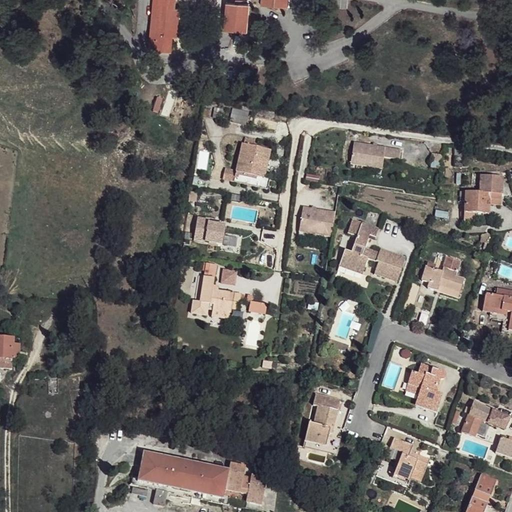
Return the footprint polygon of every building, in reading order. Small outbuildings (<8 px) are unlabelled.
[(170,9),(171,0),(151,0),(148,50),(170,54),(172,39),(176,39),(179,11),(170,9)] [(222,0),(222,27),(248,28),(248,0),(222,0)] [(287,10),(287,0),(261,0),(260,8),(287,10)] [(0,37),(0,41),(20,49),(21,45),(0,37)] [(20,49),(0,41),(0,47),(17,53),(18,54),(20,49)] [(17,53),(0,47),(0,97),(13,64),(17,53)] [(18,54),(17,53),(13,64),(22,68),(27,58),(18,54)] [(236,121),(246,123),(247,111),(237,110),(236,121)] [(243,145),(241,145),(236,172),(259,177),(264,160),(269,161),(270,151),(253,147),(254,142),(244,140),(243,145)] [(401,150),(355,143),(352,165),(383,170),(385,158),(401,161),(401,150)] [(269,161),(264,160),(259,177),(265,179),(269,161)] [(236,175),(224,173),(223,180),(234,183),(236,175)] [(502,179),(480,178),(479,193),(465,192),(464,213),(488,214),(489,205),(490,200),(501,201),(502,179)] [(195,215),(191,238),(221,243),(225,220),(195,215)] [(334,221),(302,217),(297,250),(329,254),(334,221)] [(352,219),(347,232),(356,235),(362,223),(352,219)] [(345,249),(342,258),(349,261),(349,265),(365,270),(370,259),(380,263),(376,274),(398,281),(407,260),(380,251),(377,255),(364,250),(370,235),(376,237),(378,229),(362,223),(356,235),(351,251),(345,249)] [(448,257),(443,269),(457,272),(461,261),(448,257)] [(342,258),(339,265),(364,273),(365,270),(349,265),(349,261),(342,258)] [(428,266),(422,282),(429,284),(438,287),(460,293),(465,280),(455,277),(457,272),(443,269),(441,272),(435,269),(428,266)] [(219,284),(236,285),(237,270),(221,268),(219,284)] [(231,309),(237,310),(240,296),(212,290),(213,279),(202,277),(198,302),(190,302),(189,314),(203,317),(205,310),(210,310),(228,314),(230,314),(231,309)] [(438,287),(436,291),(459,298),(460,293),(438,287)] [(486,294),(484,308),(511,312),(510,329),(511,329),(511,291),(500,289),(498,295),(486,294)] [(251,298),(246,297),(245,303),(249,304),(247,313),(263,316),(265,307),(250,304),(251,298)] [(484,308),(483,311),(504,315),(502,328),(510,329),(511,312),(484,308)] [(228,314),(210,310),(210,317),(227,320),(228,314)] [(68,333),(59,338),(64,344),(72,339),(68,333)] [(13,338),(0,337),(0,359),(12,361),(14,344),(13,338)] [(349,347),(330,340),(328,346),(347,353),(349,347)] [(413,372),(408,384),(422,389),(419,396),(416,405),(437,412),(443,395),(436,393),(433,391),(434,387),(439,387),(441,381),(445,379),(446,377),(444,373),(422,366),(419,374),(413,372)] [(408,384),(406,391),(419,396),(422,389),(408,384)] [(317,396),(314,405),(318,406),(337,410),(339,401),(317,396)] [(474,403),(463,433),(476,439),(483,420),(506,428),(511,416),(474,403)] [(309,424),(304,441),(324,446),(328,435),(331,436),(337,410),(318,406),(313,424),(309,424)] [(324,446),(323,452),(336,455),(341,439),(331,436),(328,435),(324,446)] [(511,442),(502,439),(495,459),(511,465),(511,442)] [(394,440),(390,449),(403,454),(398,463),(395,474),(412,482),(413,479),(423,483),(431,463),(419,458),(417,462),(409,457),(411,454),(414,448),(394,440)] [(304,441),(303,447),(323,452),(324,446),(304,441)] [(390,449),(386,457),(398,463),(403,454),(390,449)] [(139,479),(138,487),(166,494),(192,499),(223,505),(224,497),(225,491),(229,471),(145,453),(139,479)] [(411,454),(409,457),(417,462),(419,458),(411,454)] [(229,471),(225,491),(249,495),(247,503),(263,506),(266,492),(268,484),(269,479),(253,475),(252,478),(246,477),(247,471),(230,466),(229,471)] [(395,474),(393,479),(410,485),(411,482),(395,474)] [(479,475),(462,511),(480,511),(495,481),(479,475)] [(271,485),(269,493),(277,495),(278,487),(271,485)] [(190,505),(192,499),(166,494),(165,499),(190,505)]
